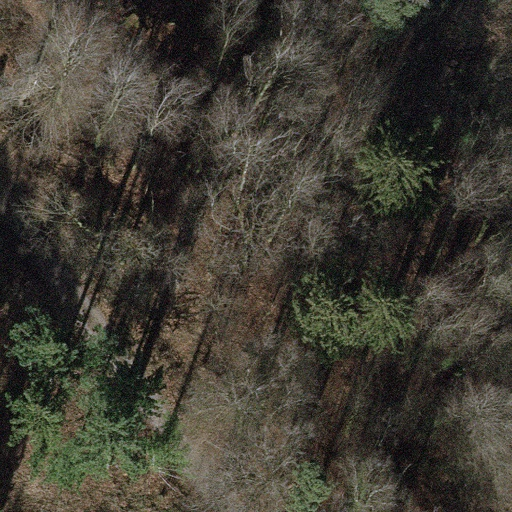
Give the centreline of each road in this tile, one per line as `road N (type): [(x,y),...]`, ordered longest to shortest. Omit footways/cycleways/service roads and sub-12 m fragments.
road 1 (track): [(0,191),(244,511)]
road 2 (track): [(411,0),(511,179)]
